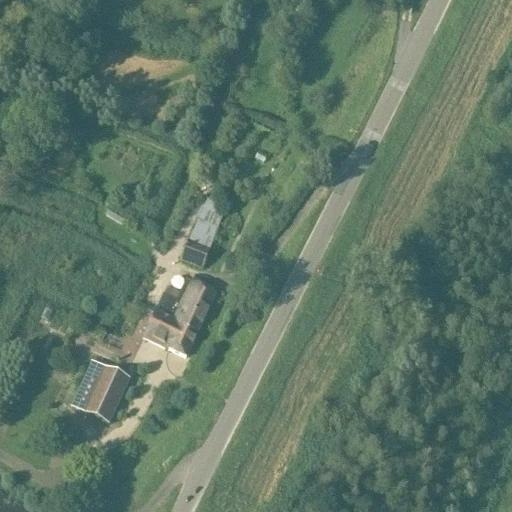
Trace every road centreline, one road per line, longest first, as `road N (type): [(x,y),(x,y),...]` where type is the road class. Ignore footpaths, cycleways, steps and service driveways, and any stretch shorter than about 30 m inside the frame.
road 1 (unclassified): [(185,511),(442,0)]
road 2 (track): [(162,263),(203,280),(255,272),(314,196),(356,171)]
